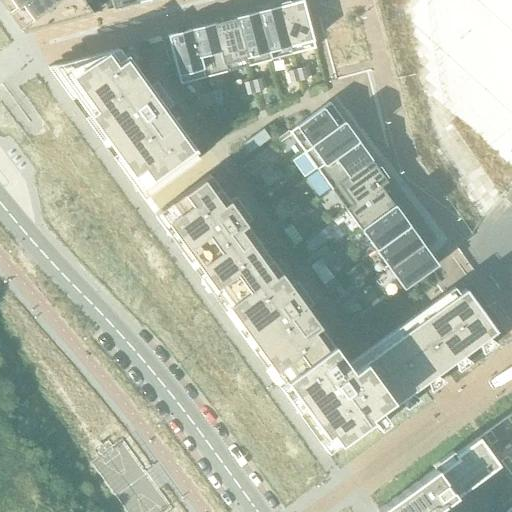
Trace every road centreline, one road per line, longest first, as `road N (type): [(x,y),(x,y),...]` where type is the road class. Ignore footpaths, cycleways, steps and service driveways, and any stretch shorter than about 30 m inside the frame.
road 1 (residential): [(0,207),(109,324),(253,511)]
road 2 (residential): [(362,0),(404,160),(481,266)]
road 3 (residential): [(0,66),(249,0)]
